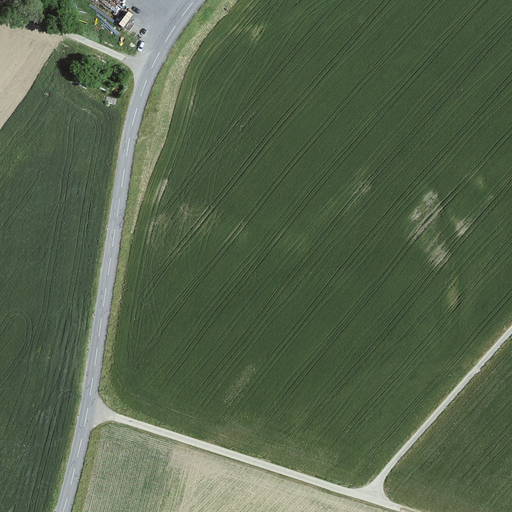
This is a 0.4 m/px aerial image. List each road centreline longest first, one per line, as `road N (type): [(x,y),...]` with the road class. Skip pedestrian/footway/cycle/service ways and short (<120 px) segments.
road 1 (secondary): [(199,0),(168,37),(133,125),(64,511)]
road 2 (track): [(511,335),(368,497),(88,410)]
